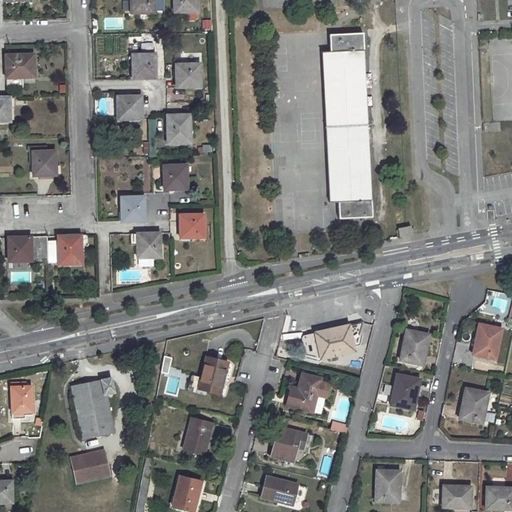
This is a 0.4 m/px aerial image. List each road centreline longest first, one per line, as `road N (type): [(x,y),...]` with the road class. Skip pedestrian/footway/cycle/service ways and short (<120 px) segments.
road 1 (tertiary): [(281,295),(0,352)]
road 2 (residential): [(225,511),(281,295)]
road 3 (residential): [(427,448),(464,257)]
road 4 (residential): [(356,446),(390,272)]
road 5 (residential): [(91,216),(85,88)]
